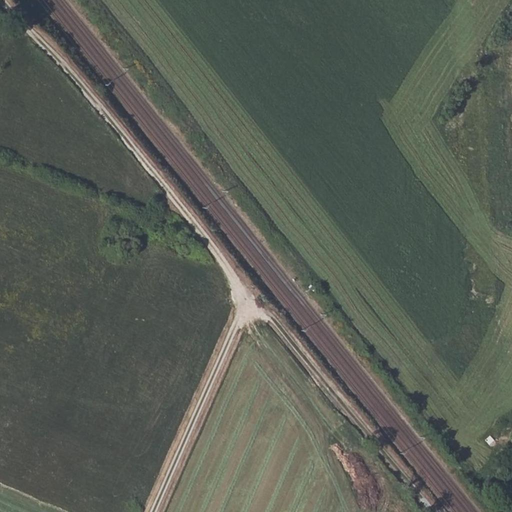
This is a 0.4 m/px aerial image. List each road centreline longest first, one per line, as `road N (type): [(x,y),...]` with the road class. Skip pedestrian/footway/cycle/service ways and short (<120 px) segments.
road 1 (track): [(1,0),(234,273)]
road 2 (track): [(153,511),(248,291)]
